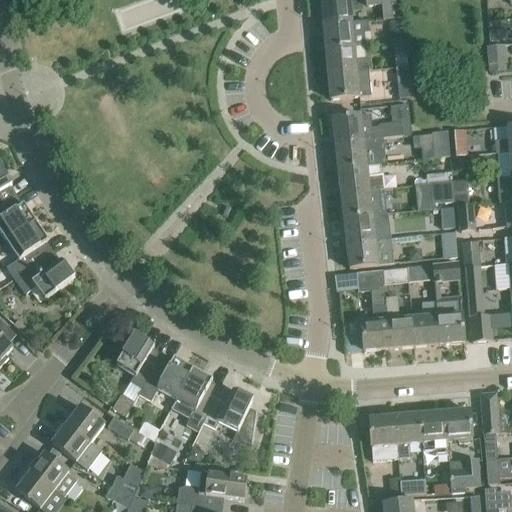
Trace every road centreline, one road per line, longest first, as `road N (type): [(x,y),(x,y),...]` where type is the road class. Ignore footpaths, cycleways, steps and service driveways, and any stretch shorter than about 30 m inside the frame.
road 1 (residential): [(312,381),(211,340),(127,280)]
road 2 (residential): [(312,381),(356,390),(511,377)]
road 3 (residential): [(127,280),(63,201),(23,120)]
road 4 (residential): [(312,381),(322,317),(308,204)]
road 5 (residential): [(307,135),(272,123),(256,86),(266,56),(291,38),(288,0)]
road 6 (residential): [(30,400),(127,280)]
road 7 (residential): [(294,511),(312,381)]
